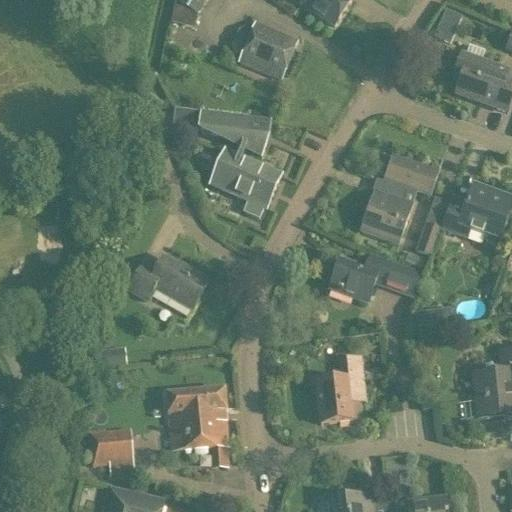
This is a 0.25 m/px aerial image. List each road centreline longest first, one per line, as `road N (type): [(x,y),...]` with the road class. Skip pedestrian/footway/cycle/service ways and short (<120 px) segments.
road 1 (residential): [(260,466),(255,325),(310,187),(372,95)]
road 2 (residential): [(260,466),(408,445),(482,459)]
road 3 (residential): [(511,149),(372,95)]
